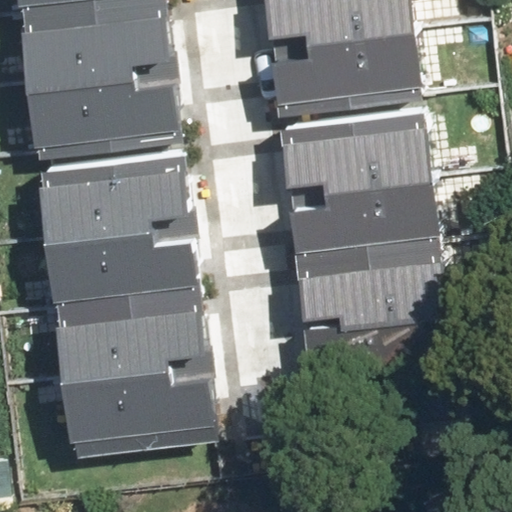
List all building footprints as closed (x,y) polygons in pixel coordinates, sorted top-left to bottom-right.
[(37,0),(31,1),(46,138),(198,122),(184,0),(37,0)] [(279,0),(291,96),(430,79),(420,0),(279,0)] [(294,122),(309,248),(449,231),(433,105),(294,122)] [(47,163),(61,292),(213,276),(199,147),(47,163)] [(456,296),(449,231),(309,248),(317,312),(456,296)] [(227,414),(213,276),(61,292),(76,430),(227,414)]
